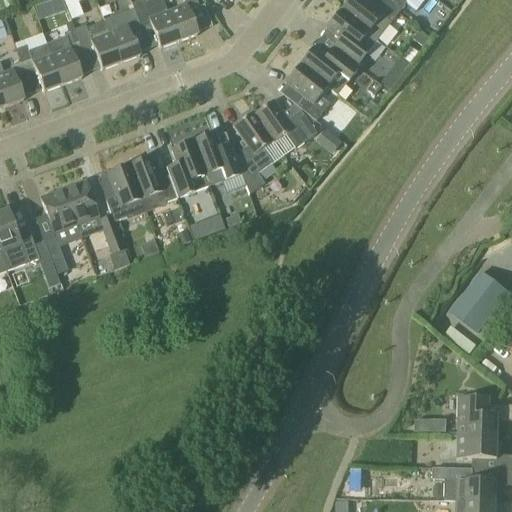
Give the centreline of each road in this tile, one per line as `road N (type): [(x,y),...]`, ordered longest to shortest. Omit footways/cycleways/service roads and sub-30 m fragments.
road 1 (tertiary): [(303,405),(405,206),(511,65)]
road 2 (residential): [(303,405),(353,428),(374,426),(397,398),(401,309),(511,163)]
road 3 (residential): [(0,151),(220,69),(284,0)]
road 4 (tertiary): [(245,511),(303,405)]
